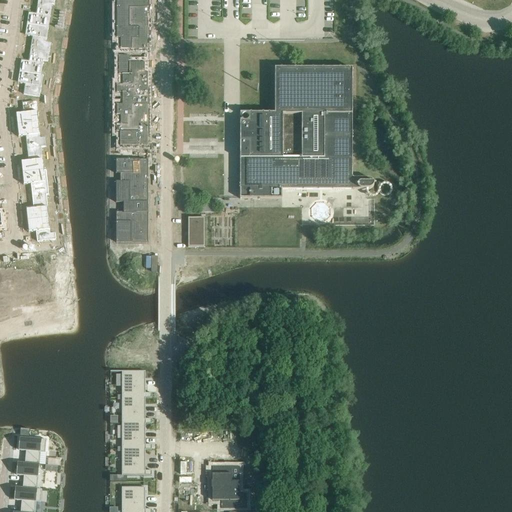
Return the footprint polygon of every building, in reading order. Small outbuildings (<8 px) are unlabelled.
[(28,13),(27,24),(48,28),(52,5),(54,5),(55,5),(38,2),(36,14),(28,13)] [(148,7),(116,7),(116,8),(117,8),(117,26),(116,26),(116,27),(148,27),(148,18),(145,18),(145,8),(148,8),(148,7)] [(27,24),(25,36),(32,37),(30,49),(50,52),(51,43),(46,42),(48,28),(27,24)] [(148,27),(116,27),(116,39),(120,39),(120,50),(129,50),(148,50),(148,38),(145,38),(145,28),(148,28),(148,27)] [(21,60),(19,72),(43,76),(44,75),(41,75),(43,61),(48,62),(50,52),(30,49),(28,61),(21,60)] [(123,84),(116,84),(116,85),(148,85),(148,78),(145,78),(145,72),(145,62),(129,62),(129,56),(118,56),(118,76),(123,76),(123,84)] [(367,190),(368,190),(369,190),(370,190),(371,189),(372,189),(372,188),(373,188),(373,187),(374,186),(374,185),(374,184),(374,183),(374,182),(373,181),(372,180),(371,179),(370,178),(369,178),(356,178),(354,178),(353,178),(352,177),(352,176),(352,69),(275,68),(275,113),(240,113),(240,115),(242,116),(242,117),(242,118),(242,119),(242,120),(240,121),(240,199),(252,199),(282,199),(282,190),(367,190)] [(19,72),(17,84),(25,85),(23,95),(40,97),(43,76),(19,72)] [(148,85),(116,85),(116,94),(123,94),(123,104),(116,104),(116,105),(148,105),(148,96),(145,96),(145,85),(148,85)] [(23,113),(16,114),(17,126),(39,123),(37,101),(22,103),(23,113)] [(148,105),(116,105),(116,116),(120,116),(120,124),(116,124),(116,125),(145,125),(145,110),(148,110),(148,105)] [(39,123),(17,126),(18,137),(26,137),(27,149),(46,147),(45,137),(40,138),(39,123)] [(145,125),(116,125),(116,133),(122,133),(122,147),(148,147),(148,135),(145,135),(145,125)] [(28,161),(21,161),(22,173),(46,171),(46,170),(44,170),(41,148),(46,147),(27,149),(28,161)] [(146,160),(116,160),(116,174),(120,174),(120,182),(116,182),(148,182),(148,173),(145,173),(145,161),(146,161),(146,160)] [(46,171),(22,173),(23,185),(31,184),(32,196),(49,195),(46,171)] [(148,182),(116,182),(116,192),(119,192),(119,202),(116,202),(148,202),(148,194),(145,194),(145,183),(148,183),(148,182)] [(33,208),(26,209),(27,221),(49,219),(47,195),(49,195),(32,196),(33,208)] [(148,202),(116,202),(116,203),(126,203),(126,212),(116,212),(116,222),(145,222),(145,212),(148,212),(148,202)] [(202,205),(210,206),(210,211),(214,211),(214,202),(202,202),(202,205)] [(205,217),(188,217),(188,247),(205,247),(205,217)] [(49,219),(27,221),(28,233),(36,232),(37,242),(56,240),(55,232),(51,233),(49,219)] [(145,222),(116,222),(116,232),(122,232),(122,242),(116,242),(116,243),(148,243),(148,237),(145,237),(145,223),(145,222)] [(57,266),(37,268),(40,291),(53,290),(52,280),(58,280),(57,266)] [(37,268),(18,270),(19,284),(25,283),(27,293),(40,291),(37,268)] [(145,371),(122,371),(122,372),(122,396),(122,398),(143,398),(145,398),(152,398),(152,393),(145,393),(145,381),(143,381),(143,373),(145,373),(145,371)] [(143,398),(122,398),(122,400),(122,424),(143,424),(145,424),(152,424),(152,419),(145,419),(145,407),(143,407),(143,398)] [(143,424),(122,424),(122,447),(122,449),(143,449),(143,450),(152,450),(152,445),(145,445),(145,433),(143,433),(143,424)] [(17,462),(17,463),(39,465),(40,452),(45,452),(46,443),(46,440),(40,439),(40,438),(32,438),(32,439),(20,437),(19,450),(26,451),(25,463),(17,462)] [(143,449),(122,449),(122,452),(122,476),(152,476),(152,471),(145,471),(145,459),(143,459),(143,450),(143,449)] [(15,487),(15,488),(42,490),(37,489),(39,465),(17,463),(16,475),(24,476),(23,488),(15,487)] [(212,482),(211,482),(212,482),(212,487),(211,487),(211,488),(212,488),(212,501),(223,501),(223,509),(245,509),(245,502),(245,496),(239,496),(239,482),(231,482),(231,469),(223,469),(219,469),(214,469),(214,474),(212,474),(212,482)] [(35,511),(36,502),(40,502),(41,493),(42,493),(42,490),(15,488),(14,500),(22,501),(20,511),(35,511)] [(145,488),(122,488),(122,511),(121,511),(151,511),(152,510),(145,510),(145,497),(143,497),(143,490),(145,490),(145,488)]
